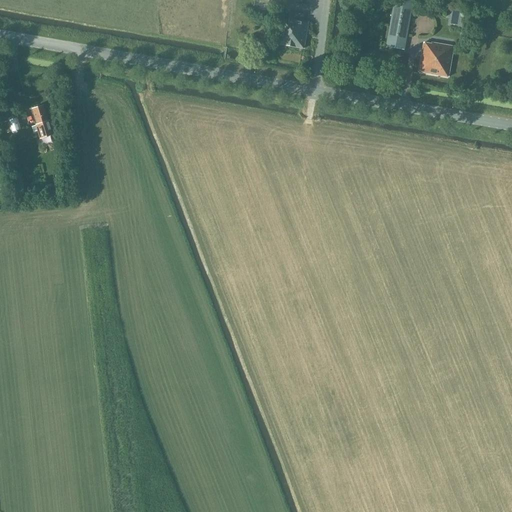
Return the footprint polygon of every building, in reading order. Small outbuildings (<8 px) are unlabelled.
[(394,0),(386,46),(404,50),(413,0),(394,0)] [(262,12),(263,2),(253,2),(252,12),(262,12)] [(449,24),(457,24),(458,8),(449,8),(449,24)] [(304,48),(309,22),(304,21),(305,15),(290,12),(289,20),(281,19),(277,43),(304,48)] [(419,72),(449,77),(454,47),(432,43),(432,45),(424,43),(419,72)] [(43,106),(33,110),(37,124),(36,125),(40,138),(54,134),(49,120),(48,121),(43,106)] [(17,118),(7,121),(10,133),(21,130),(17,118)] [(22,174),(16,174),(18,194),(24,194),(22,174)]
